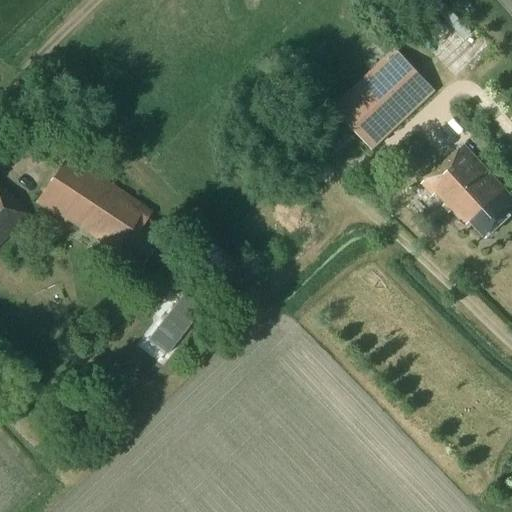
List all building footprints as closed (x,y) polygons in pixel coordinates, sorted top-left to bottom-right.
[(373,150),(436,91),(396,49),(333,107),(373,150)] [(511,215),(511,195),(466,146),(465,145),(421,185),(432,197),(435,194),(445,204),(442,207),(448,214),(451,212),(465,227),(470,222),(486,239),(511,215)] [(118,248),(142,264),(158,239),(139,227),(148,213),(66,159),(35,204),(89,239),(91,236),(104,244),(105,242),(117,250),(118,248)] [(0,246),(29,216),(2,190),(0,191),(0,246)] [(185,292),(148,339),(168,354),(204,307),(185,292)]
